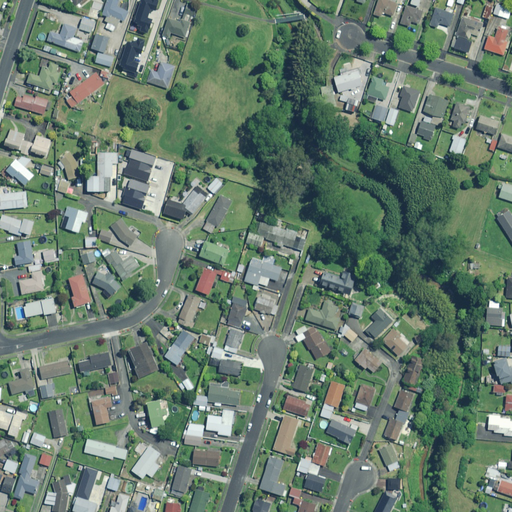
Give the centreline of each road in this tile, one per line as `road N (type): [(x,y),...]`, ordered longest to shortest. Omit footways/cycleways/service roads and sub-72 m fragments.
road 1 (residential): [(0,346),(132,318),(161,287),(168,243)]
road 2 (residential): [(227,511),(274,368),(273,349)]
road 3 (residential): [(511,89),(352,35)]
